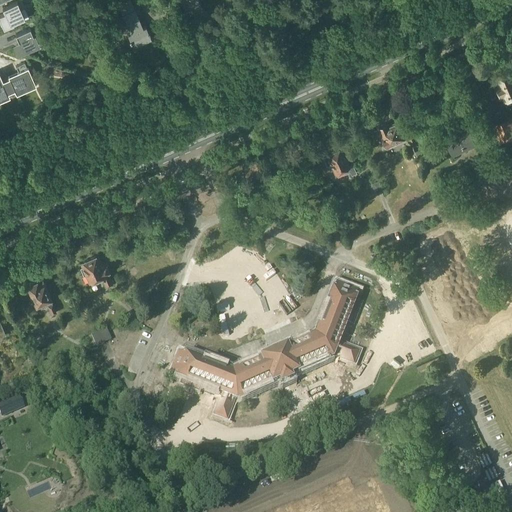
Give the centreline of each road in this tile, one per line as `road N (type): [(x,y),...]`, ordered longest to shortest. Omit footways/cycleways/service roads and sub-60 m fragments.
road 1 (primary): [(194,143),(511,3)]
road 2 (unclassified): [(458,380),(416,287),(225,215)]
road 3 (unclassified): [(180,500),(458,380)]
road 4 (unclassified): [(200,225),(135,395),(180,500)]
road 5 (primary): [(0,230),(170,153)]
road 6 (unclassified): [(511,494),(458,380)]
